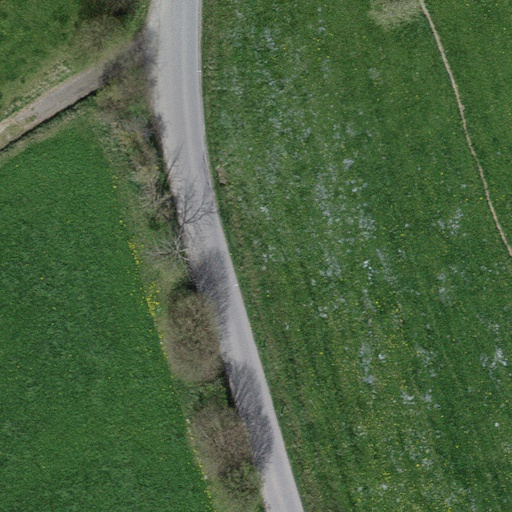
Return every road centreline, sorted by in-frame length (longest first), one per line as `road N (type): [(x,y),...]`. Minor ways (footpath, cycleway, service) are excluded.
road 1 (unclassified): [(178,0),(178,101),(204,241),(286,511)]
road 2 (track): [(0,135),(122,60),(176,40)]
